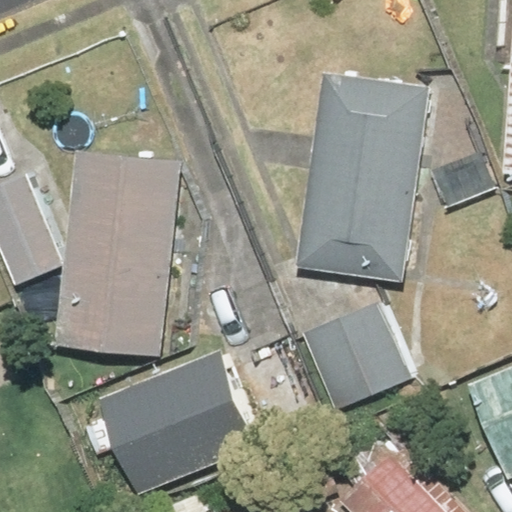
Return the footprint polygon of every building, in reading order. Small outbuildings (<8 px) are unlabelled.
[(417,278),(443,83),(333,69),(307,264),(417,278)] [(174,350),(191,153),(88,144),(71,341),(174,350)] [(389,295),(301,327),(328,406),(417,375),(389,295)] [(227,348),(100,396),(136,492),(263,443),(227,348)] [(511,357),(469,376),(496,439),(511,476),(511,475),(511,357)] [(511,478),(511,476),(496,439),(454,456),(474,504),(511,488),(511,478)] [(216,511),(206,487),(152,511),(151,511),(216,511)]
